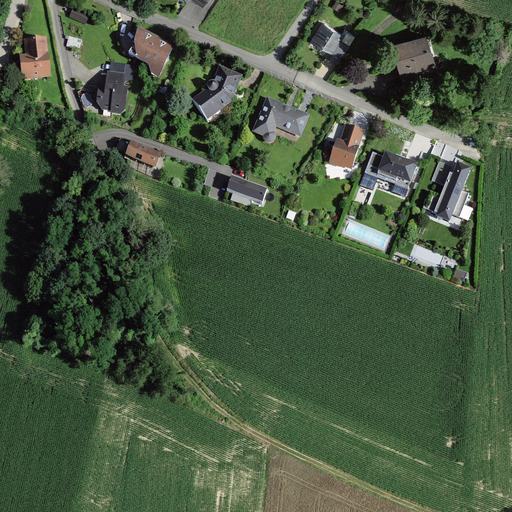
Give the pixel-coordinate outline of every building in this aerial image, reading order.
[(90,14),(74,8),(72,16),(87,22),(90,14)] [(343,33),(342,32),(326,22),(315,39),(324,44),(332,50),(336,45),(339,40),(343,33)] [(349,46),(356,35),(347,30),(344,30),(342,32),(343,33),(339,40),(343,42),(349,46)] [(130,54),(153,65),(163,70),(174,47),(162,42),(144,33),(130,54)] [(426,35),(399,43),(406,64),(402,65),(406,78),(418,74),(430,70),(426,58),(433,56),(426,35)] [(33,73),(33,77),(50,76),(47,39),(27,40),(28,56),(23,56),(23,62),(24,74),(33,73)] [(340,58),(341,59),(349,46),(343,42),(339,47),(335,54),(340,58)] [(406,64),(399,43),(395,45),(402,65),(406,64)] [(338,62),(340,58),(335,54),(339,47),(336,45),(332,50),(328,56),(338,62)] [(437,69),(433,56),(426,58),(430,70),(437,69)] [(163,70),(153,65),(150,69),(152,73),(159,76),(163,70)] [(236,85),(240,77),(221,69),(216,82),(212,82),(209,84),(209,90),(195,102),(207,119),(230,101),(236,85)] [(109,73),(108,88),(124,90),(126,74),(109,73)] [(108,88),(104,88),(105,92),(100,92),(98,103),(109,104),(114,109),(122,110),(126,110),(128,90),(124,90),(108,88)] [(301,134),(308,117),(293,110),(269,100),(257,131),(266,135),(267,138),(269,141),(272,141),(275,139),(275,134),(273,132),(277,124),(301,134)] [(109,104),(98,103),(104,110),(113,111),(114,109),(109,104)] [(343,165),(352,168),(359,149),(355,148),(356,146),(357,143),(358,144),(363,131),(348,126),(342,144),(337,142),(330,160),(333,161),(335,164),(340,166),(343,165)] [(134,143),(128,157),(154,167),(159,153),(149,149),(134,143)] [(377,177),(385,157),(373,153),(365,173),(377,178),(377,177)] [(386,181),(387,178),(397,182),(398,179),(411,183),(417,166),(405,162),(406,160),(401,158),(397,157),(396,158),(386,154),(385,157),(377,177),(386,181)] [(446,186),(450,175),(453,167),(440,162),(432,180),(446,186)] [(438,217),(450,222),(453,215),(460,218),(470,194),(462,191),(471,170),(463,167),(458,165),(454,176),(450,175),(446,186),(442,196),(431,191),(424,209),(439,215),(438,217)] [(227,191),(263,204),(268,190),(252,184),(232,177),(227,191)] [(387,178),(386,181),(408,189),(411,183),(398,179),(397,182),(387,178)] [(287,217),(294,219),(296,214),(290,211),(287,217)]
